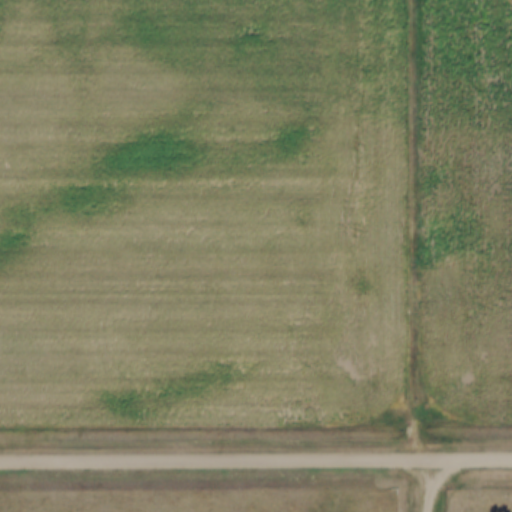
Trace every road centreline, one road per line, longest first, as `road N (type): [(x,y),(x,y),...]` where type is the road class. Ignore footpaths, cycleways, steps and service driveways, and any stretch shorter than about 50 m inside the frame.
road 1 (residential): [(511,462),(0,466)]
road 2 (track): [(424,463),(426,0)]
